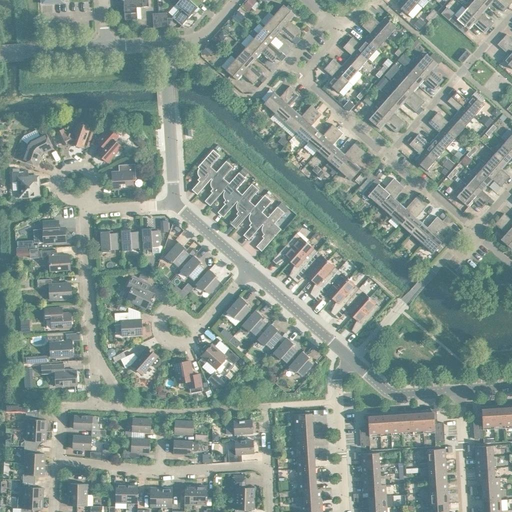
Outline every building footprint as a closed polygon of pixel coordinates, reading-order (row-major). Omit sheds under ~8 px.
[(149,0),(125,0),(124,1),(126,18),(138,17),(137,5),(149,4),(149,0)] [(200,6),(195,2),(193,0),(174,0),(181,6),(173,15),(182,23),(194,11),(193,10),(195,9),(197,9),(198,8),(200,6)] [(246,0),(243,4),(249,9),(256,0),(246,0)] [(418,1),(416,0),(398,0),(397,2),(408,12),(418,1)] [(482,0),(472,0),(467,6),(490,26),(494,21),(483,11),(488,6),(482,0)] [(503,0),(482,0),(488,6),(493,0),(504,10),(509,4),(503,0)] [(284,2),(274,13),(297,33),(301,28),(290,19),(296,13),(284,2)] [(448,5),(442,11),(450,18),(454,13),(455,12),(448,5)] [(490,26),(467,6),(457,17),(469,27),(474,22),(485,31),(490,26)] [(239,9),(234,15),(240,21),(245,14),(239,9)] [(167,10),(160,11),(161,25),(168,24),(168,21),(167,10)] [(161,25),(160,11),(153,11),(154,25),(161,25)] [(274,13),(265,24),(276,35),(281,29),(292,39),(297,33),(274,13)] [(372,13),(367,18),(387,36),(397,25),(385,15),(380,21),(372,13)] [(422,17),(416,24),(420,27),(426,21),(422,17)] [(371,31),(366,37),(378,47),(387,36),(367,18),(363,24),(371,31)] [(265,24),(255,35),(278,55),(282,50),(271,40),(276,35),(265,24)] [(511,36),(507,32),(502,37),(511,45),(511,36)] [(255,35),(245,46),(257,56),(262,51),(273,60),(278,55),(255,35)] [(353,35),(348,40),(368,58),(378,47),(366,37),(361,42),(353,35)] [(511,45),(502,37),(498,42),(509,52),(504,58),(511,65),(511,45)] [(352,53),(347,58),(359,68),(368,58),(348,40),(344,45),(352,53)] [(209,43),(203,50),(208,55),(214,48),(209,43)] [(245,46),(236,57),(259,77),(263,71),(252,62),(257,56),(245,46)] [(405,52),(399,58),(412,69),(417,63),(405,52)] [(427,52),(417,63),(440,83),(444,77),(433,68),(439,62),(427,52)] [(334,56),(329,62),(349,79),(359,68),(347,58),(342,64),(334,56)] [(259,77),(236,57),(226,68),(238,78),(243,72),(254,82),(259,77)] [(349,79),(329,62),(324,67),(333,74),(328,80),(339,90),(349,79)] [(412,69),(408,73),(419,84),(424,78),(435,88),(440,83),(417,63),(412,69)] [(408,73),(398,84),(421,104),(425,99),(414,89),(419,84),(408,73)] [(380,79),(376,83),(381,88),(384,84),(380,79)] [(264,101),(275,111),(295,88),(290,84),(281,95),(275,90),(264,101)] [(398,84),(389,95),(400,105),(405,100),(416,109),(421,104),(398,84)] [(275,111),(286,120),(296,109),(291,104),(300,93),(295,88),(275,111)] [(457,89),(452,94),(475,114),(485,103),(473,92),(468,98),(457,89)] [(459,109),(454,114),(465,125),(475,114),(452,94),(448,99),(459,109)] [(389,95),(379,106),(402,126),(406,121),(395,111),(400,105),(389,95)] [(350,98),(344,104),(349,109),(355,103),(350,98)] [(286,120),(297,130),(317,107),(312,103),(302,114),(296,109),(286,120)] [(402,126),(379,106),(369,117),(381,127),(386,121),(397,131),(402,126)] [(297,130),(308,140),(318,128),(312,123),(322,112),(317,107),(297,130)] [(438,110),(433,115),(456,135),(465,125),(454,114),(449,120),(438,110)] [(487,113),(481,119),(488,125),(493,119),(487,113)] [(440,130),(435,136),(446,146),(456,135),(433,115),(429,121),(440,130)] [(78,120),(73,132),(65,129),(64,127),(58,130),(64,142),(69,139),(71,140),(70,140),(76,143),(77,142),(81,143),(80,144),(83,145),(91,124),(85,122),(84,121),(83,122),(78,120)] [(308,140),(319,149),(339,127),(333,122),(324,133),(318,128),(308,140)] [(122,144),(115,138),(119,134),(110,126),(100,136),(105,141),(97,150),(108,160),(122,144)] [(319,149),(329,159),(340,147),(334,142),(344,131),(339,127),(319,149)] [(419,132),(414,137),(437,157),(446,146),(435,136),(430,142),(419,132)] [(41,153),(44,150),(53,145),(47,133),(41,135),(41,134),(31,138),(28,142),(25,152),(26,153),(24,158),(38,163),(41,153)] [(437,157),(414,137),(410,142),(421,152),(415,158),(427,168),(437,157)] [(511,146),(505,140),(496,151),(507,161),(511,155),(511,146)] [(329,159),(340,168),(360,146),(355,141),(345,152),(340,147),(329,159)] [(360,146),(340,168),(351,178),(361,166),(356,161),(365,150),(360,146)] [(198,192),(212,176),(211,176),(217,170),(211,164),(221,153),(214,147),(198,165),(200,166),(199,166),(199,167),(199,168),(198,168),(198,169),(198,170),(198,171),(198,172),(199,173),(199,174),(200,174),(200,175),(202,177),(193,187),(198,192)] [(459,148),(455,153),(459,157),(463,152),(459,148)] [(496,151),(486,162),(506,179),(510,174),(502,167),(507,161),(496,151)] [(146,152),(138,157),(142,163),(150,159),(146,152)] [(467,153),(461,159),(467,164),(473,158),(470,156),(467,153)] [(451,158),(445,164),(450,168),(455,162),(451,158)] [(211,203),(224,188),(230,181),(224,176),(233,165),(227,159),(217,170),(211,176),(212,176),(212,177),(212,178),(211,179),(211,180),(211,181),(211,182),(211,183),(211,184),(212,184),(212,185),(212,186),(213,186),(215,188),(205,199),(211,203)] [(122,162),(123,168),(121,170),(113,170),(114,186),(134,185),(133,178),(135,178),(137,177),(136,161),(122,162)] [(486,162),(476,173),(488,183),(493,177),(501,185),(506,179),(486,162)] [(317,163),(313,168),(317,172),(322,167),(317,163)] [(244,165),(239,170),(245,175),(249,170),(244,165)] [(20,190),(25,195),(40,194),(39,174),(26,174),(25,168),(20,169),(12,169),(13,179),(19,179),(20,190)] [(322,168),(317,173),(321,177),(326,172),(322,168)] [(224,215),(237,199),(243,193),(243,192),(237,187),(246,176),(245,175),(239,170),(230,181),(224,188),(225,188),(225,189),(224,190),(224,191),(224,192),(224,193),(224,194),(224,195),(225,196),(225,197),(228,199),(218,210),(224,215)] [(367,174),(363,170),(355,179),(360,182),(367,174)] [(476,173),(467,183),(487,201),(491,196),(483,189),(488,183),(476,173)] [(369,194),(380,203),(400,181),(394,176),(385,187),(379,182),(369,194)] [(236,226),(250,211),(250,210),(256,204),(250,198),(259,188),(252,181),(243,192),(243,193),(237,199),(238,200),(237,201),(237,202),(237,203),(237,204),(237,205),(237,206),(237,207),(238,208),(239,209),(241,211),(231,221),(236,226)] [(380,203),(390,213),(401,201),(395,196),(405,185),(400,181),(380,203)] [(487,201),(467,183),(457,194),(469,205),(474,199),(482,206),(487,201)] [(356,192),(351,197),(356,201),(361,196),(356,192)] [(249,237),(263,222),(269,215),(268,215),(262,210),(272,199),(265,193),(256,204),(250,210),(250,211),(251,211),(251,212),(250,212),(250,213),(250,214),(249,215),(249,216),(250,216),(250,217),(250,218),(250,219),(251,220),(252,220),(253,222),(244,233),(249,237)] [(390,213),(401,222),(421,200),(416,195),(406,206),(401,201),(390,213)] [(401,222),(412,232),(422,220),(417,215),(426,204),(421,200),(401,222)] [(263,222),(264,223),(263,223),(263,224),(262,225),(262,226),(262,227),(262,228),(263,229),(263,230),(264,231),(264,232),(266,233),(257,244),(262,249),(282,227),(275,221),(285,210),(278,204),(268,215),(269,215),(263,222)] [(61,207),(50,212),(52,216),(63,211),(61,207)] [(511,217),(504,211),(500,216),(511,227),(511,217)] [(412,232),(423,241),(443,219),(438,214),(428,225),(422,220),(412,232)] [(511,227),(500,216),(495,222),(506,231),(501,237),(511,246),(511,227)] [(43,227),(44,240),(65,238),(64,225),(60,226),(59,218),(41,220),(41,227),(43,227)] [(443,219),(423,241),(434,251),(444,239),(438,234),(448,223),(443,219)] [(159,228),(155,228),(155,226),(143,226),(144,247),(153,246),(153,250),(160,250),(162,244),(160,244),(159,228)] [(132,246),(139,245),(138,229),(134,229),(134,227),(122,228),(123,248),(132,248),(132,246)] [(111,247),(118,247),(117,230),(113,231),(113,228),(101,229),(103,250),(112,249),(111,247)] [(285,253),(291,259),(308,240),(297,231),(273,258),(277,262),(284,257),(283,255),(285,253)] [(189,252),(186,249),(188,247),(179,239),(165,255),(172,261),(173,259),(178,264),(189,252)] [(289,273),(294,277),(318,249),(308,240),(291,259),(297,264),(295,266),(293,265),(289,273)] [(189,252),(192,255),(197,249),(194,246),(189,252)] [(39,247),(30,247),(31,256),(39,255),(39,247)] [(50,254),(51,269),(71,268),(70,252),(58,253),(57,247),(41,248),(42,255),(50,254)] [(305,272),(312,277),(328,258),(318,249),(294,277),(298,280),(305,276),(304,274),(305,272)] [(202,263),(203,261),(195,253),(181,269),(188,275),(189,273),(194,278),(205,265),(202,263)] [(310,291),(314,295),(339,268),(328,258),(312,277),(318,283),(316,285),(314,284),(310,291)] [(204,287),(209,291),(220,279),(217,276),(219,275),(210,267),(196,282),(203,288),(204,287)] [(143,268),(140,274),(147,277),(148,278),(151,272),(143,268)] [(326,290),(332,296),(349,277),(339,268),(314,295),(319,299),(326,294),(324,292),(326,290)] [(145,286),(147,281),(133,274),(127,285),(132,288),(127,297),(146,306),(153,291),(147,288),(146,286),(145,286)] [(50,284),(50,297),(72,296),(71,281),(52,282),(52,276),(38,277),(38,285),(50,284)] [(331,310),(335,314),(360,286),(349,277),(332,296),(339,301),(337,303),(335,302),(331,310)] [(182,288),(178,293),(182,297),(193,285),(188,281),(182,288)] [(347,309),(353,314),(370,295),(360,286),(335,314),(339,317),(346,313),(345,311),(347,309)] [(251,306),(248,304),(249,302),(241,294),(227,310),(234,316),(235,314),(240,319),(241,318),(245,313),(251,306)] [(370,295),(353,314),(359,320),(358,322),(356,321),(352,328),(356,332),(381,305),(370,295)] [(52,317),(52,327),(72,326),(71,310),(58,311),(57,305),(45,306),(46,317),(52,317)] [(263,317),(265,316),(256,308),(249,317),(245,321),(243,323),(249,329),(251,328),(256,332),(260,328),(266,320),(263,317)] [(122,318),(123,334),(143,333),(142,316),(129,317),(129,310),(115,311),(115,318),(122,318)] [(279,331),(281,329),(272,322),(264,331),(260,335),(258,337),(265,343),(266,342),(271,346),(272,346),(276,341),(282,334),(279,331)] [(225,326),(221,331),(230,339),(234,334),(225,326)] [(71,339),(67,340),(66,333),(48,334),(48,341),(50,341),(51,355),(72,353),(71,339)] [(295,345),(296,343),(288,336),(280,344),(276,349),(274,351),(281,357),(282,356),(287,360),(287,359),(292,354),(298,348),(295,345)] [(202,354),(217,367),(227,355),(235,362),(240,356),(229,347),(224,352),(212,341),(202,354)] [(151,346),(150,347),(148,345),(139,355),(134,351),(121,357),(125,366),(132,363),(142,372),(158,354),(152,348),(151,346)] [(297,369),(302,374),(313,361),(310,359),(312,357),(303,349),(296,358),(291,363),(289,365),(296,371),(297,369)] [(292,354),(287,359),(291,363),(296,358),(292,354)] [(243,355),(239,360),(242,363),(245,363),(249,359),(243,355)] [(200,371),(193,373),(190,358),(175,361),(179,381),(188,379),(190,386),(191,391),(203,389),(202,384),(200,371)] [(77,367),(64,368),(64,362),(42,363),(42,371),(55,371),(56,384),(78,383),(77,373),(78,373),(78,371),(77,371),(77,367)] [(33,366),(24,366),(25,375),(33,375),(33,366)] [(215,372),(210,377),(220,386),(225,381),(215,372)] [(511,425),(511,404),(479,407),(480,419),(473,419),(475,437),(484,436),(483,427),(511,425)] [(24,420),(24,424),(25,426),(25,427),(28,427),(46,428),(46,417),(39,417),(39,411),(39,405),(27,405),(26,411),(26,416),(25,417),(24,420)] [(437,410),(401,412),(402,432),(435,430),(436,439),(445,439),(444,421),(437,421),(437,410)] [(294,412),(295,423),(313,422),(312,411),(294,412)] [(402,432),(401,412),(366,414),(366,426),(360,426),(361,444),(370,443),(370,434),(402,432)] [(92,427),(92,434),(106,435),(106,428),(98,427),(98,421),(99,414),(75,413),(74,426),(92,427)] [(126,436),(132,436),(145,437),(145,430),(151,430),(151,417),(133,416),(133,429),(126,429),(126,436)] [(175,431),(193,432),(194,419),(176,418),(175,431)] [(234,419),(235,432),(253,431),(252,418),(234,419)] [(295,423),(296,434),(313,433),(313,422),(295,423)] [(21,440),(21,444),(25,444),(37,445),(38,439),(45,439),(46,428),(28,427),(25,427),(25,428),(23,430),(23,434),(24,437),(25,438),(24,439),(21,440)] [(73,446),(91,447),(92,434),(74,433),(73,446)] [(296,434),(296,445),(314,444),(313,433),(296,434)] [(145,437),(132,436),(132,449),(124,448),(124,456),(137,456),(137,450),(150,450),(150,437),(145,437)] [(199,439),(195,439),(193,439),(175,438),(174,451),(192,452),(192,448),(197,448),(198,447),(199,439)] [(228,447),(229,460),(242,459),(242,452),(254,451),(253,438),(235,439),(236,447),(228,447)] [(475,444),(476,456),(493,455),(493,443),(475,444)] [(27,450),(26,461),(44,462),(45,451),(37,451),(37,445),(25,444),(24,450),(27,450)] [(296,445),(297,456),(315,455),(314,444),(296,445)] [(428,447),(428,459),(446,458),(445,446),(428,447)] [(361,451),(362,463),(380,462),(379,450),(361,451)] [(297,456),(298,467),(315,466),(315,455),(297,456)] [(476,456),(476,466),(494,465),(493,455),(476,456)] [(420,466),(421,470),(447,468),(446,458),(428,459),(429,465),(420,466)] [(23,472),(23,478),(36,479),(36,473),(43,473),(44,462),(26,461),(26,472),(23,472)] [(362,463),(363,473),(380,472),(380,462),(362,463)] [(477,478),(482,477),(495,476),(494,465),(476,466),(477,478)] [(298,467),(298,478),(316,476),(315,466),(298,467)] [(429,473),(430,480),(447,479),(447,468),(421,470),(421,474),(429,473)] [(363,485),(368,484),(381,483),(380,472),(363,473),(363,485)] [(482,477),(483,488),(500,487),(499,475),(495,476),(482,477)] [(237,482),(236,496),(254,496),(254,485),(245,485),(246,476),(233,476),(233,482),(237,482)] [(299,489),(304,489),(304,488),(317,487),(316,476),(298,478),(299,489)] [(25,484),(24,495),(42,496),(43,485),(35,484),(36,479),(23,478),(23,484),(25,484)] [(422,488),(422,492),(448,490),(447,479),(430,480),(430,487),(422,488)] [(69,481),(69,492),(87,492),(87,481),(69,481)] [(116,500),(127,500),(127,482),(116,482),(116,500)] [(127,482),(127,500),(138,500),(138,482),(127,482)] [(368,484),(369,495),(386,494),(386,482),(381,483),(368,484)] [(185,501),(196,502),(197,484),(185,484),(185,501)] [(197,484),(196,502),(207,502),(208,484),(197,484)] [(150,504),(161,504),(162,486),(151,486),(150,504)] [(162,486),(161,504),(172,504),(173,486),(162,486)] [(296,495),(296,499),(322,498),(322,486),(317,487),(304,488),(304,489),(304,495),(296,495)] [(483,488),(483,499),(501,498),(500,487),(483,488)] [(431,495),(431,502),(449,501),(448,490),(422,492),(422,496),(431,495)] [(87,492),(69,492),(69,503),(87,503),(87,492)] [(369,495),(369,506),(387,505),(386,494),(369,495)] [(22,505),(21,511),(23,511),(33,511),(34,507),(42,507),(42,496),(24,495),(18,495),(18,505),(22,505)] [(254,496),(236,496),(235,511),(243,511),(244,507),(254,507),(254,496)] [(305,503),(305,510),(323,509),(322,498),(296,499),(296,503),(305,503)] [(483,499),(484,510),(502,509),(501,498),(483,499)] [(423,509),(423,511),(447,511),(449,511),(449,501),(431,502),(431,509),(423,509)]
